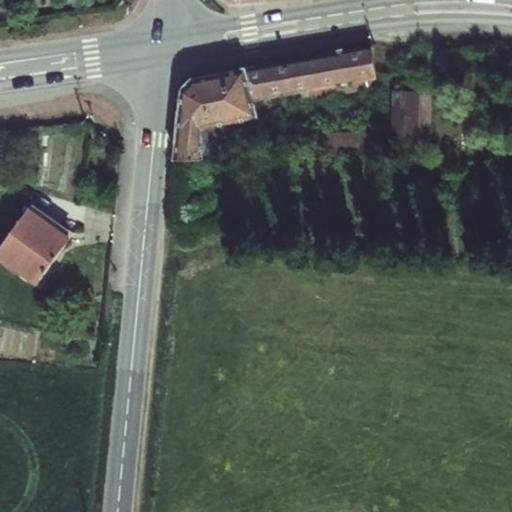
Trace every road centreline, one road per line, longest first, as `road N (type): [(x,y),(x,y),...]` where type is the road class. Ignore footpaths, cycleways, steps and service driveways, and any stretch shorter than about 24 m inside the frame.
road 1 (secondary): [(162,49),(116,511)]
road 2 (tertiary): [(511,12),(416,9),(162,49)]
road 3 (tertiary): [(0,71),(162,49)]
